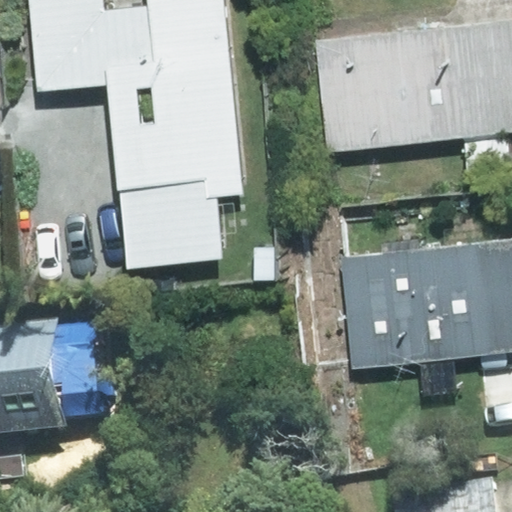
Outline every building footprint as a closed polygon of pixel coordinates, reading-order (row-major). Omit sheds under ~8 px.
[(110,0),(35,0),(44,86),(117,78),(136,261),(232,252),(224,190),(251,187),(231,0),(149,0),(111,4),(110,0)] [(511,127),(511,15),(322,35),(334,146),(467,132),(511,127)] [(511,127),(467,132),(471,169),(511,164),(511,127)] [(357,364),(511,346),(511,234),(345,253),(357,364)] [(285,273),(283,242),(259,244),(261,275),(285,273)] [(63,329),(62,320),(0,326),(0,436),(73,428),(72,419),(108,416),(99,325),(63,329)] [(503,511),(498,480),(396,496),(398,511),(503,511)]
